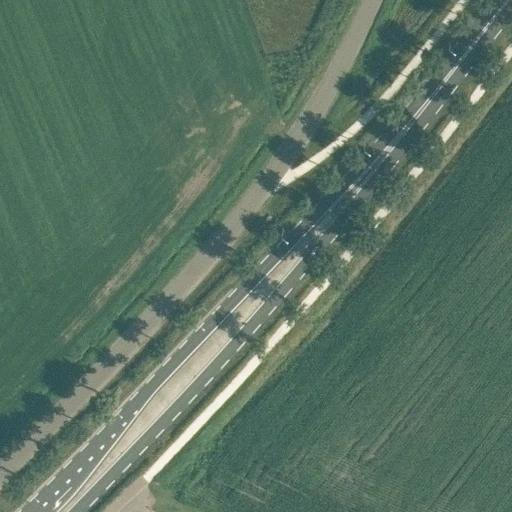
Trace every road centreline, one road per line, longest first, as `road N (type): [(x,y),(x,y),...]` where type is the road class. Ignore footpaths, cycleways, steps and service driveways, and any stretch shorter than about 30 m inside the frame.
road 1 (unclassified): [(0,472),(226,236),(336,72),(373,0)]
road 2 (primary): [(364,173),(304,225),(35,511)]
road 3 (primary): [(75,511),(302,265),(364,173)]
road 4 (primary): [(364,173),(500,0)]
